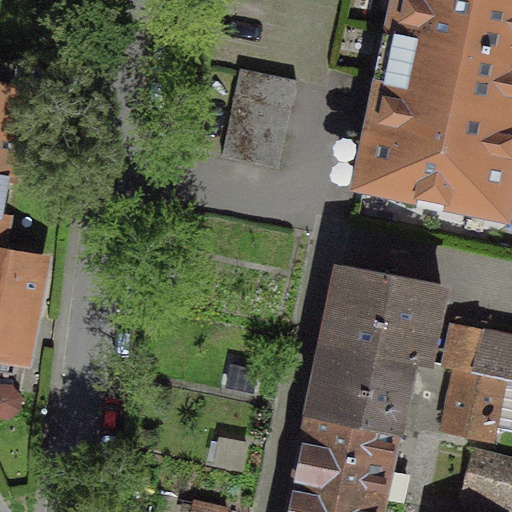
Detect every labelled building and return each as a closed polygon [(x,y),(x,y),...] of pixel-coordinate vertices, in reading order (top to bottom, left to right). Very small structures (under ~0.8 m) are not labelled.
[(511,195),(511,0),(401,0),(362,185),(508,216),(511,195)] [(299,81),(244,70),(227,158),(282,168),(299,81)] [(0,228),(26,95),(0,89),(0,228)] [(0,353),(26,359),(43,264),(0,255),(0,353)] [(346,267),(328,344),(412,362),(430,287),(346,267)] [(476,374),(485,331),(459,326),(450,368),(461,370),(476,374)] [(507,380),(511,381),(511,337),(485,331),(476,374),(507,380)] [(328,344),(314,415),(398,431),(412,362),(328,344)] [(476,374),(461,370),(447,433),(493,443),(507,380),(476,374)] [(314,415),(300,484),(383,503),(398,431),(314,415)] [(511,511),(511,464),(477,457),(464,511),(511,511)] [(300,484),(293,511),(381,511),(383,503),(300,484)]
